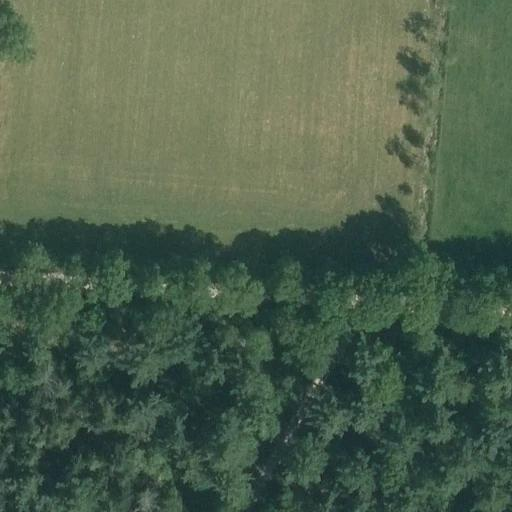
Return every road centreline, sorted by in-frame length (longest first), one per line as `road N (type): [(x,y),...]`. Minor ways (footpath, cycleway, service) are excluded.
road 1 (track): [(511,315),(0,286)]
road 2 (track): [(352,307),(247,511)]
